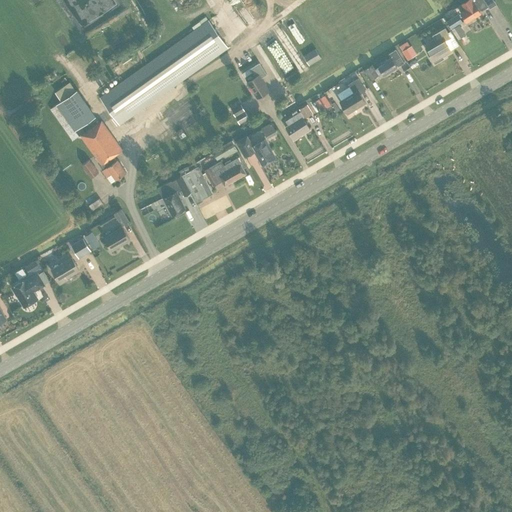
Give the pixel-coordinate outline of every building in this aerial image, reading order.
[(72,0),(84,24),(125,3),(123,0),(72,0)] [(252,18),(259,12),(249,0),(246,0),(241,4),(252,18)] [(480,12),(489,6),(484,0),(467,0),(462,3),(466,9),(461,12),(467,22),(480,13),(480,12)] [(447,21),(452,29),(459,25),(463,22),(458,14),(447,21)] [(112,119),(117,125),(227,46),(209,21),(100,98),(114,118),(112,119)] [(309,24),(300,29),(306,39),(315,33),(309,24)] [(465,34),(459,25),(452,29),(458,39),(465,34)] [(436,42),(426,48),(435,63),(443,58),(442,56),(451,50),(445,40),(451,37),(445,28),(432,35),(436,42)] [(417,54),(412,45),(402,51),(407,60),(417,54)] [(321,58),(316,48),(303,55),(309,65),(321,58)] [(384,75),(404,62),(396,49),(388,54),(391,57),(384,62),(385,63),(379,66),(384,75)] [(257,98),(269,90),(261,78),(267,74),(259,62),(249,69),(255,77),(247,82),(257,98)] [(370,80),(379,75),(372,64),(364,70),(370,80)] [(62,68),(37,80),(39,85),(64,73),(62,68)] [(360,93),(365,90),(358,78),(349,84),(354,93),(340,101),(347,113),(365,102),(360,93)] [(77,90),(76,90),(70,82),(55,93),(61,101),(50,108),(72,140),(83,133),(79,128),(95,116),(77,90)] [(195,106),(198,117),(206,115),(203,104),(195,106)] [(249,119),(241,104),(231,109),(239,124),(249,119)] [(305,117),(312,113),(307,104),(300,108),(305,117)] [(179,123),(185,116),(180,111),(173,118),(179,123)] [(294,140),(310,129),(302,116),(295,120),(292,116),(285,120),(288,125),(285,126),(294,140)] [(105,168),(102,170),(107,177),(112,173),(116,179),(126,172),(117,159),(116,160),(113,155),(122,149),(101,120),(81,135),(101,165),(102,164),(105,168)] [(271,123),(262,128),(266,135),(275,130),(271,123)] [(254,150),(262,164),(275,157),(264,139),(252,146),(246,136),(237,142),(245,156),(254,150)] [(238,151),(232,139),(212,151),(217,160),(224,156),(225,158),(238,151)] [(89,159),(82,164),(91,177),(98,172),(89,159)] [(221,161),(205,170),(212,184),(221,179),(225,186),(246,173),(240,163),(239,164),(236,159),(224,166),(221,161)] [(188,166),(180,170),(182,175),(191,193),(195,202),(213,193),(198,167),(190,171),(188,166)] [(256,174),(251,177),(256,188),(262,185),(256,174)] [(171,181),(158,187),(161,193),(163,198),(172,215),(186,208),(183,201),(177,190),(180,188),(184,196),(190,193),(191,193),(182,175),(181,175),(175,178),(176,179),(171,182),(171,181)] [(103,203),(99,198),(89,205),(93,210),(103,203)] [(121,225),(128,221),(121,209),(114,213),(121,225)] [(104,237),(112,250),(130,240),(122,227),(104,237)] [(97,240),(92,231),(85,236),(90,244),(97,240)] [(91,251),(83,238),(71,245),(79,258),(91,251)] [(51,269),(60,284),(68,279),(67,277),(79,270),(72,257),(51,269)] [(17,295),(24,306),(38,298),(33,291),(45,285),(38,273),(26,280),(26,278),(12,287),(17,295)]
